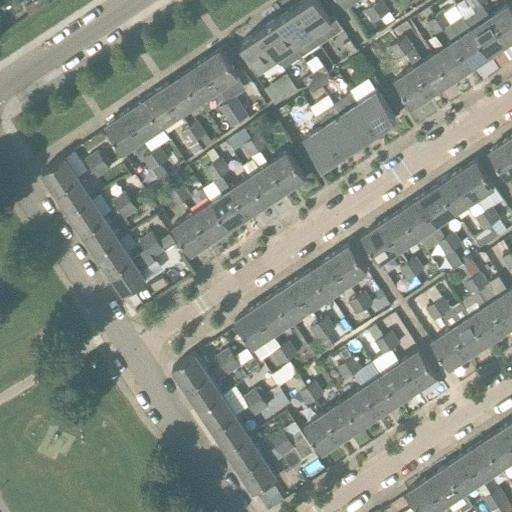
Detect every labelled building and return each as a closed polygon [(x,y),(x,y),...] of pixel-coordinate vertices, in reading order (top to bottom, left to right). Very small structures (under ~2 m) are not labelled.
[(40,7),(35,0),(25,7),(30,14),(31,14),(30,13),(39,7),(40,8),(40,7)] [(304,0),(295,6),(320,44),(338,30),(317,0),(304,0)] [(382,17),(390,12),(382,0),(379,0),(373,4),(382,17)] [(482,3),(479,0),(467,0),(474,9),(482,3)] [(511,38),(511,6),(509,2),(490,15),(507,42),(511,38)] [(490,15),(482,3),(474,9),(476,12),(465,19),(470,27),(488,54),(507,42),(490,15)] [(374,23),(382,17),(373,4),(365,10),(374,23)] [(302,55),(320,44),(295,6),(277,18),(302,55)] [(443,28),(453,23),(444,10),(435,16),(443,28)] [(436,33),(443,28),(435,16),(427,21),(436,33)] [(469,67),(488,54),(470,27),(465,19),(463,16),(453,23),(443,28),(451,40),(469,67)] [(284,68),(302,55),(277,18),(259,31),(277,58),(284,68)] [(259,70),(277,58),(259,31),(240,43),(259,70)] [(406,53),(414,48),(406,35),(398,41),(406,53)] [(450,80),(469,67),(451,40),(432,53),(450,80)] [(350,54),(355,50),(349,41),(343,45),(350,54)] [(397,59),(406,53),(398,41),(389,46),(397,59)] [(238,76),(238,75),(220,48),(201,61),(219,89),(238,76)] [(431,93),(450,80),(432,53),(413,66),(431,93)] [(361,75),(369,70),(360,56),(353,62),(361,75)] [(200,101),(219,89),(201,61),(182,74),(200,101)] [(318,80),(327,74),(322,66),(313,71),(318,80)] [(412,105),(431,93),(413,66),(394,78),(412,105)] [(301,78),(307,87),(318,80),(313,71),(301,78)] [(181,114),(200,101),(182,74),(163,87),(181,114)] [(323,87),(332,81),(327,74),(318,80),(323,87)] [(275,104),(295,91),(286,78),(267,91),(275,104)] [(311,94),(323,87),(318,80),(307,87),(311,94)] [(162,127),(181,114),(163,87),(143,99),(162,127)] [(376,130),(395,117),(377,89),(357,102),(376,130)] [(358,141),(376,130),(357,102),(351,93),(334,104),(358,141)] [(240,121),(249,115),(236,95),(227,101),(240,121)] [(143,139),(162,127),(143,99),(124,112),(143,139)] [(232,126),(240,121),(227,101),(219,106),(232,126)] [(339,154),(358,141),(334,104),(315,118),(321,126),(339,154)] [(105,125),(123,152),(135,145),(143,139),(124,112),(105,125)] [(204,148),(213,143),(198,120),(189,126),(204,148)] [(196,154),(204,148),(189,126),(181,131),(196,154)] [(322,165),(339,154),(321,126),(304,138),(322,165)] [(260,150),(268,144),(260,131),(251,137),(260,150)] [(251,137),(243,143),(252,156),(260,150),(251,137)] [(489,151),(507,178),(511,174),(511,143),(508,138),(489,151)] [(151,152),(160,165),(168,159),(160,146),(151,152)] [(85,159),(91,168),(105,159),(98,150),(85,159)] [(287,189),(306,176),(288,150),(269,162),(287,189)] [(160,165),(151,152),(143,157),(151,170),(160,165)] [(79,176),(65,156),(43,170),(56,191),(79,176)] [(222,176),(231,170),(222,157),(213,163),(222,176)] [(105,159),(91,168),(97,177),(111,168),(105,159)] [(475,199),(495,186),(477,159),(458,171),(475,199)] [(267,202),(287,189),(269,162),(249,175),(267,202)] [(214,181),(222,176),(213,163),(205,168),(214,181)] [(439,184),(457,212),(468,205),(475,199),(458,171),(439,184)] [(248,215),(267,202),(249,175),(230,187),(248,215)] [(70,211),(92,197),(79,176),(56,191),(70,211)] [(185,201),(193,196),(184,183),(176,188),(185,201)] [(438,224),(457,212),(439,184),(419,197),(438,224)] [(229,227),(248,215),(230,187),(211,200),(229,227)] [(176,207),(185,201),(176,188),(168,194),(176,207)] [(112,200),(118,209),(132,200),(126,191),(112,200)] [(83,232),(106,217),(92,197),(70,211),(83,232)] [(446,236),(438,224),(419,197),(400,210),(418,237),(427,249),(437,242),(446,236)] [(125,218),(138,209),(132,200),(118,209),(125,218)] [(210,240),(229,227),(211,200),(192,213),(210,240)] [(483,211),(492,224),(500,218),(492,205),(483,211)] [(399,250),(418,237),(400,210),(381,222),(399,250)] [(492,224),(483,211),(475,216),(484,229),(492,224)] [(191,253),(210,240),(192,213),(172,225),(191,253)] [(97,252),(119,238),(106,217),(83,232),(97,252)] [(380,262),(399,250),(381,222),(362,235),(380,262)] [(139,240),(146,249),(159,241),(152,231),(139,240)] [(454,249),(462,244),(454,231),(446,236),(454,249)] [(461,259),(454,249),(446,236),(437,242),(453,265),(461,259)] [(110,273),(133,259),(119,238),(97,252),(110,273)] [(152,258),(165,250),(159,241),(146,249),(152,258)] [(349,283),(368,271),(350,243),(331,256),(349,283)] [(511,268),(511,254),(510,251),(502,257),(510,270),(511,268)] [(330,296),(349,283),(331,256),(311,269),(330,296)] [(416,274),(424,269),(416,256),(408,262),(416,274)] [(124,294),(146,279),(133,259),(110,273),(124,294)] [(408,280),(416,274),(408,262),(399,267),(408,280)] [(310,309),(330,296),(311,269),(292,281),(310,309)] [(472,277),(480,290),(489,284),(488,283),(481,271),(472,277)] [(480,290),(472,277),(464,282),(472,295),(480,290)] [(291,321),(310,309),(292,281),(273,294),(291,321)] [(507,329),(511,325),(511,295),(507,289),(500,294),(491,281),(488,283),(489,284),(480,290),(488,301),(507,329)] [(365,308),(374,303),(365,290),(356,295),(365,308)] [(472,295),(462,302),(488,342),(507,329),(488,301),(480,290),(472,295)] [(272,334),(291,321),(273,294),(254,307),(272,334)] [(357,314),(365,308),(356,295),(348,301),(357,314)] [(443,296),(435,301),(443,314),(451,309),(443,296)] [(425,308),(434,320),(443,314),(435,301),(425,308)] [(468,354),(488,342),(462,302),(451,309),(443,314),(451,326),(468,354)] [(280,346),(272,334),(254,307),(235,320),(253,347),(261,359),(272,352),(280,346)] [(449,367),(468,354),(451,326),(443,314),(434,320),(441,332),(431,339),(449,367)] [(327,334),(335,328),(327,315),(318,321),(327,334)] [(319,339),(327,334),(318,321),(310,326),(319,339)] [(384,337),(393,350),(401,344),(392,331),(384,337)] [(393,350),(384,337),(375,342),(384,355),(393,350)] [(289,359),(297,353),(289,340),(280,346),(289,359)] [(280,365),(289,359),(280,346),(272,352),(280,365)] [(216,356),(222,365),(235,356),(229,347),(216,356)] [(437,375),(419,347),(400,360),(418,387),(437,375)] [(186,388),(209,373),(203,364),(195,352),(173,367),(186,388)] [(353,374),(362,368),(353,355),(345,361),(353,374)] [(235,356),(222,365),(228,374),(238,367),(241,365),(238,361),(235,356)] [(418,387),(400,360),(391,366),(380,373),(399,400),(418,387)] [(345,379),(353,374),(345,361),(337,366),(345,379)] [(200,408),(222,393),(209,373),(186,388),(200,408)] [(380,413),(399,400),(380,373),(361,385),(380,413)] [(315,380),(307,386),(315,399),(324,393),(315,380)] [(213,429),(236,414),(248,405),(242,396),(235,385),(222,393),(200,408),(213,429)] [(360,426),(380,413),(361,385),(342,398),(360,426)] [(307,404),(315,399),(307,386),(299,391),(307,404)] [(249,405),(262,397),(255,387),(242,396),(248,405),(249,405)] [(249,405),(255,414),(268,405),(262,397),(249,405)] [(341,438),(360,426),(342,398),(323,411),(341,438)] [(322,451),(341,438),(323,411),(304,424),(322,451)] [(227,449),(249,434),(236,414),(213,429),(227,449)] [(276,446),(289,438),(301,430),(294,420),(270,436),(276,446)] [(511,420),(502,427),(511,441),(511,420)] [(483,440),(501,467),(511,459),(511,441),(502,427),(483,440)] [(301,430),(289,438),(295,447),(294,447),(302,459),(314,451),(314,450),(301,430)] [(241,470),(263,455),(249,434),(227,449),(241,470)] [(294,447),(295,447),(289,438),(276,446),(282,455),(294,447)] [(464,453),(482,480),(489,475),(501,467),(483,440),(464,453)] [(468,489),(482,480),(464,453),(445,465),(463,492),(468,489)] [(254,490),(277,475),(263,455),(241,470),(254,490)] [(443,505),(447,511),(459,511),(470,505),(463,492),(445,465),(426,478),(443,505)] [(420,511),(433,511),(443,505),(426,478),(406,491),(420,511)] [(500,488),(491,493),(499,506),(508,500),(500,488)] [(499,506),(491,493),(483,499),(491,511),(499,506)]
